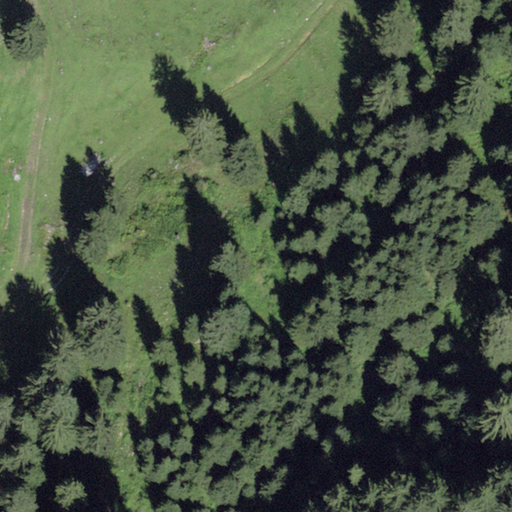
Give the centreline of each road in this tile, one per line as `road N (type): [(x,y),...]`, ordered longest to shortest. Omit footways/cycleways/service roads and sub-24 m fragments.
road 1 (track): [(0,315),(49,278),(121,162),(267,72),(325,0)]
road 2 (track): [(29,0),(45,68),(17,270),(0,299)]
